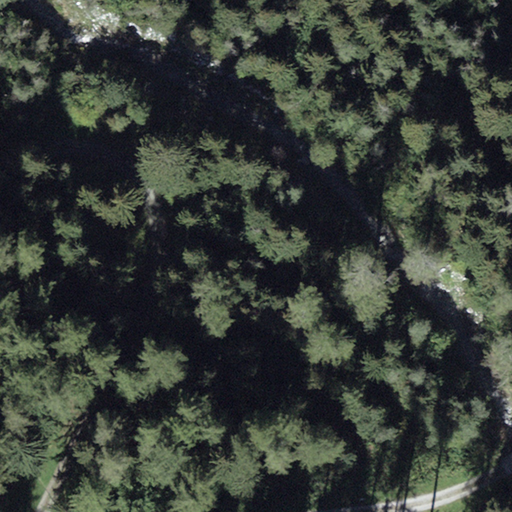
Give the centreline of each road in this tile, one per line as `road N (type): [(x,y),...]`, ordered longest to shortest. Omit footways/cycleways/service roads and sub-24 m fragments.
road 1 (track): [(46,511),(159,254),(162,216),(124,158),(86,146),(0,167)]
road 2 (track): [(511,470),(423,505),(366,511)]
